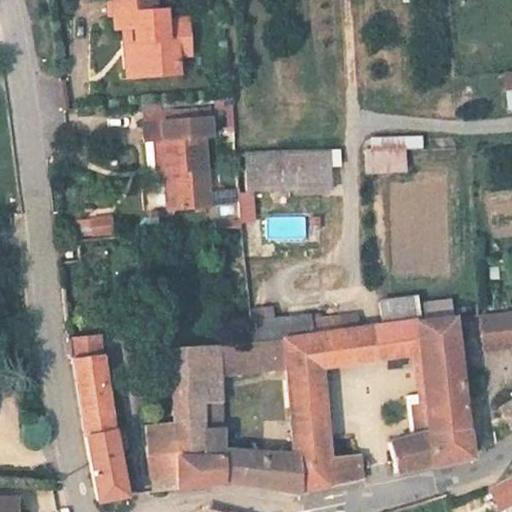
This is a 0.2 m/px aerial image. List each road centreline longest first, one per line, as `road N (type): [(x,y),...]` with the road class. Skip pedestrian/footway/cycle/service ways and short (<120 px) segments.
road 1 (residential): [(7,0),(77,511)]
road 2 (residential): [(320,511),(511,449)]
